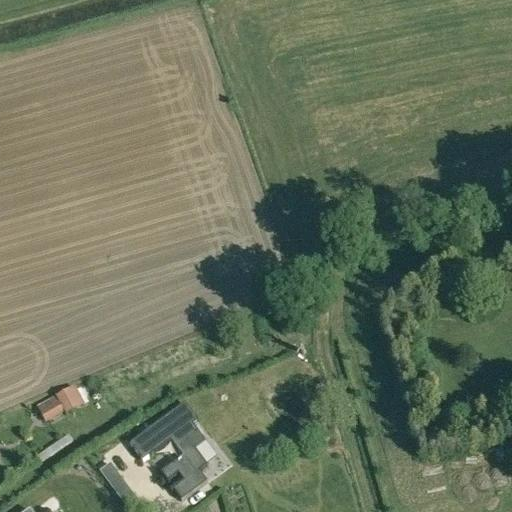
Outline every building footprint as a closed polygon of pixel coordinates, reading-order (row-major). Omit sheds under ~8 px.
[(84,394),(67,404),(78,423),(95,414),(84,394)] [(37,407),(46,424),(65,414),(56,397),(37,407)] [(143,463),(171,443),(183,459),(161,475),(169,486),(170,485),(169,483),(179,476),(184,483),(172,493),(172,494),(174,492),(182,503),(208,484),(200,473),(207,468),(195,451),(206,443),(194,426),(198,423),(185,405),(130,446),(143,463)] [(101,473),(121,501),(131,494),(111,466),(101,473)] [(93,468),(74,482),(97,511),(109,511),(120,503),(93,468)]
